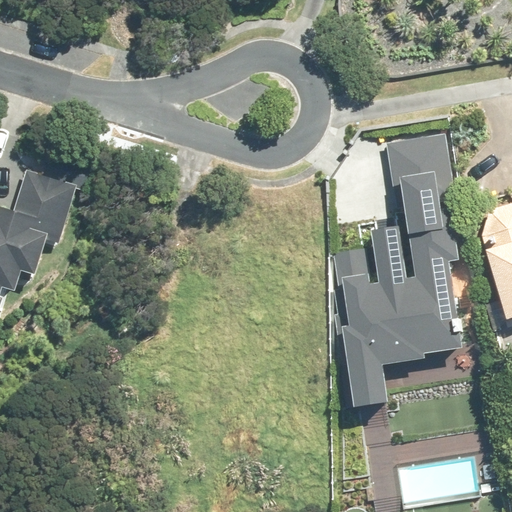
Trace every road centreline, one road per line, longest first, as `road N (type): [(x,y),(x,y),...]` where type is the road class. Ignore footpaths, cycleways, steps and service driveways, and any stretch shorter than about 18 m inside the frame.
road 1 (residential): [(212,76),(268,55),(295,63),(309,78),(314,110),(303,140),(285,152),(227,144),(138,107)]
road 2 (residential): [(138,107),(0,66)]
